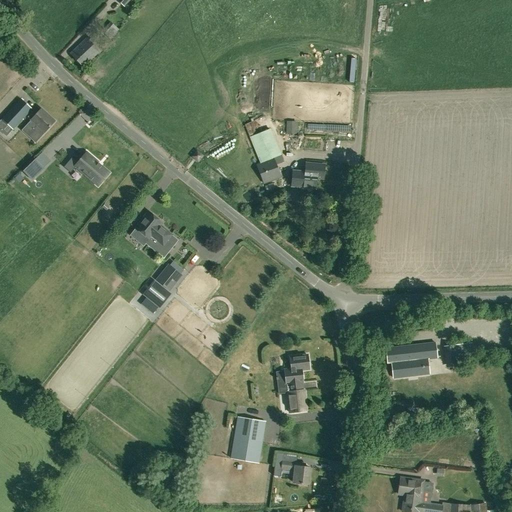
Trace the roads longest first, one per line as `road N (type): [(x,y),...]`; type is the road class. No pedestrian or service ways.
road 1 (unclassified): [(344,303),(80,91),(0,9)]
road 2 (unclassified): [(344,303),(371,0)]
road 3 (unclassified): [(344,511),(357,421),(344,303)]
road 4 (unclassified): [(344,303),(511,297)]
